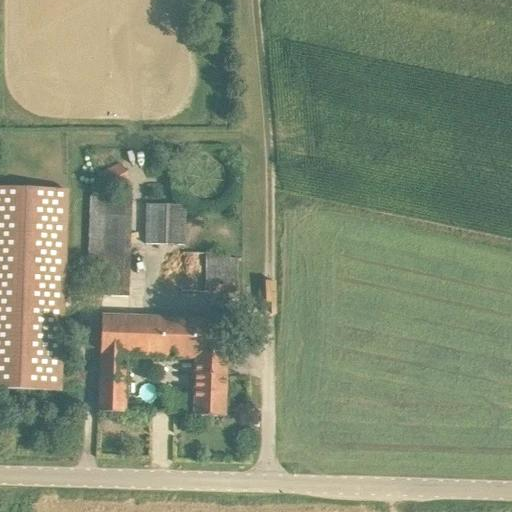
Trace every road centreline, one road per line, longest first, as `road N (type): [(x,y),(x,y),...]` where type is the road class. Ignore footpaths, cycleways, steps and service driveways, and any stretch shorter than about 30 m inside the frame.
road 1 (unclassified): [(511,489),(0,475)]
road 2 (track): [(255,0),(268,481)]
